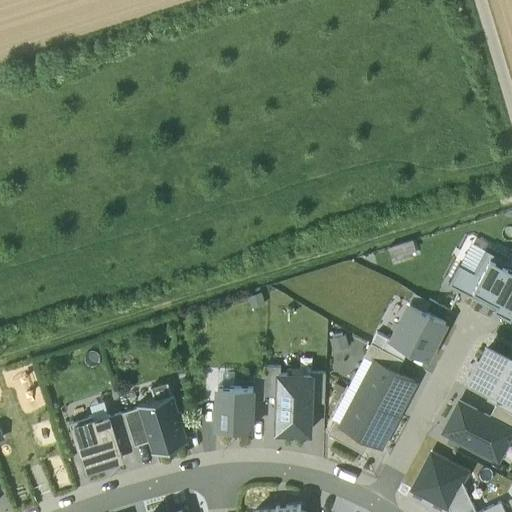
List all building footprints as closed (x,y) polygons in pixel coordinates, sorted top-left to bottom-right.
[(474,270),(459,262),(448,283),(474,296),(477,291),(473,288),(490,256),(507,265),(510,260),(486,248),(474,270)] [(511,267),(507,265),(490,256),(473,288),(477,291),(511,308),(511,267)] [(411,303),(392,338),(409,347),(426,357),(445,321),(411,303)] [(377,330),(371,341),(403,357),(409,347),(392,338),(377,330)] [(375,359),(396,370),(403,357),(371,341),(364,355),(374,360),(375,359)] [(511,356),(489,345),(472,376),(495,388),(511,396),(511,356)] [(358,391),(397,412),(414,380),(396,370),(375,359),(374,360),(358,391)] [(279,365),(267,364),(266,394),(278,395),(279,372),(279,365)] [(312,371),(312,374),(311,400),(325,400),(326,371),(312,371)] [(312,374),(279,372),(278,395),(277,429),(310,430),(311,400),(312,374)] [(253,386),(252,398),(263,398),(265,375),(254,374),(253,386)] [(151,438),(154,451),(187,441),(168,380),(151,385),(155,397),(139,401),(140,404),(151,438)] [(253,386),(218,384),(215,427),(251,429),(252,398),(253,386)] [(511,410),(511,407),(511,396),(495,388),(489,398),(497,403),(511,410)] [(381,444),(397,412),(358,391),(341,423),(370,438),(381,444)] [(443,431),(498,459),(511,432),(511,428),(489,416),(459,401),(443,431)] [(489,416),(511,428),(511,410),(497,403),(489,416)] [(140,404),(124,409),(135,443),(151,438),(140,404)] [(124,409),(109,414),(120,448),(135,443),(124,409)] [(93,413),(69,420),(85,471),(123,459),(120,448),(109,414),(95,418),(93,413)] [(370,438),(341,423),(342,422),(335,418),(328,432),(363,451),(370,438)] [(467,470),(431,452),(413,487),(448,505),(451,511),(477,511),(478,511),(477,511),(462,480),(467,470)] [(506,511),(501,500),(477,511),(478,511),(477,511),(506,511)] [(301,503),(276,504),(276,507),(254,509),(254,511),(301,511),(301,508),(301,503)]
